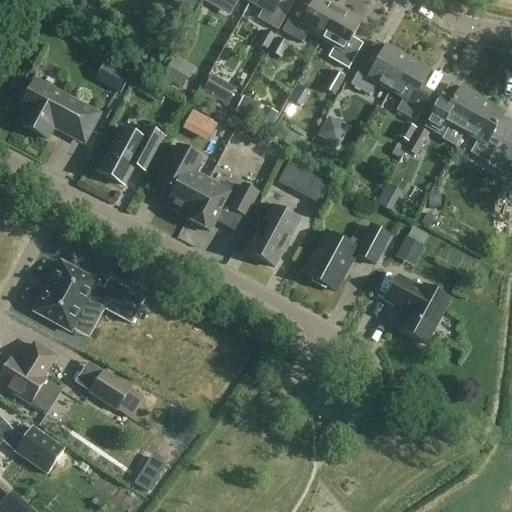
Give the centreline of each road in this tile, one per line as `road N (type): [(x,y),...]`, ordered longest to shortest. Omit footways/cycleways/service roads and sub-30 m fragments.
road 1 (residential): [(61,189),(324,330)]
road 2 (residential): [(324,330),(305,375),(323,408),(357,408),(373,389),(372,364),(358,348)]
road 3 (residential): [(0,307),(61,189)]
